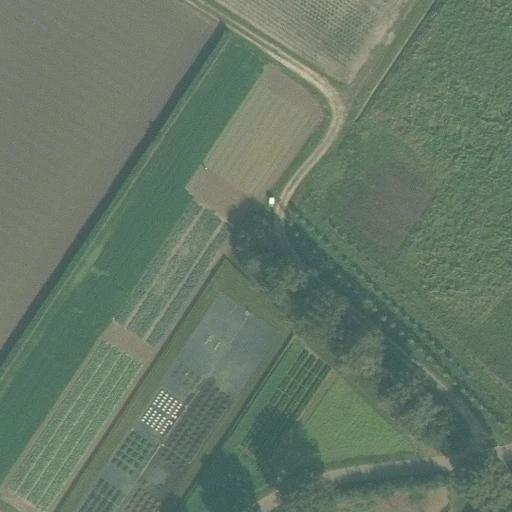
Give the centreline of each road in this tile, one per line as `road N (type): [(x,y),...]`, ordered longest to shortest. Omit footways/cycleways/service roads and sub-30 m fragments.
road 1 (track): [(186,0),(345,104),(263,237),(494,451)]
road 2 (unclassified): [(250,511),(294,480),(355,462),(511,445)]
